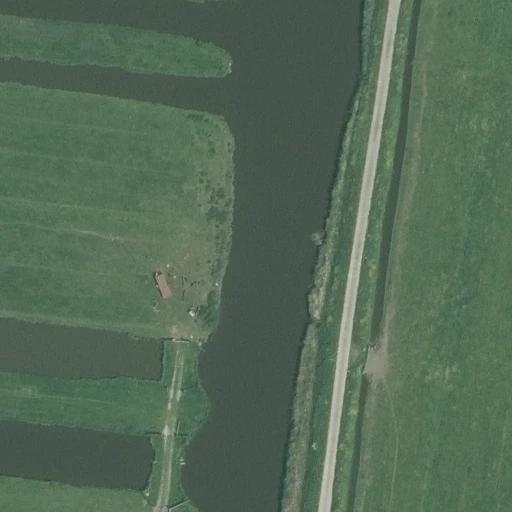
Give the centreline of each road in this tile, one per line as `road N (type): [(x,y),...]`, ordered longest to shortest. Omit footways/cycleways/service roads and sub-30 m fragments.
road 1 (unclassified): [(323,511),(397,0)]
road 2 (track): [(182,322),(177,423),(160,511)]
